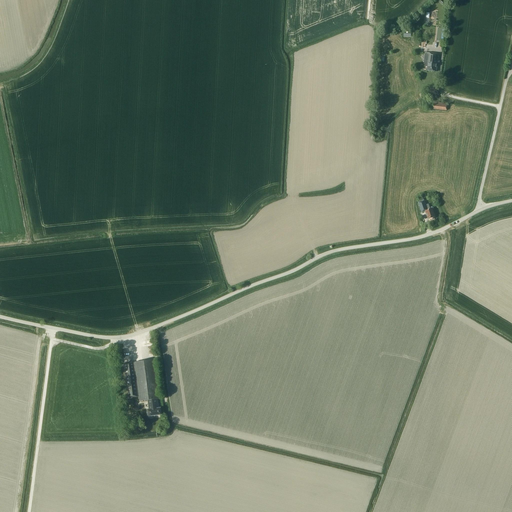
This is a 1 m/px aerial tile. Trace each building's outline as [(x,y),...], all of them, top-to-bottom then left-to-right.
[(431,18),(431,13),(427,13),(427,24),(430,24),(430,23),(437,23),(437,20),(435,20),(435,19),(431,18)] [(435,41),(443,42),(445,29),(437,28),(435,41)] [(437,65),(438,66),(440,54),(425,53),(423,67),(427,67),(427,71),(436,72),(437,65)] [(433,109),(447,110),(448,104),(434,102),(433,109)] [(421,199),(422,201),(418,202),(421,212),(424,211),(426,214),(426,213),(428,219),(432,217),(432,218),(435,217),(432,208),(430,209),(428,204),(425,205),(425,203),(427,202),(425,198),(421,199)] [(159,399),(155,360),(123,364),(127,398),(138,397),(139,401),(147,400),(148,410),(146,410),(147,417),(161,415),(160,408),(158,409),(157,399),(159,399)]
